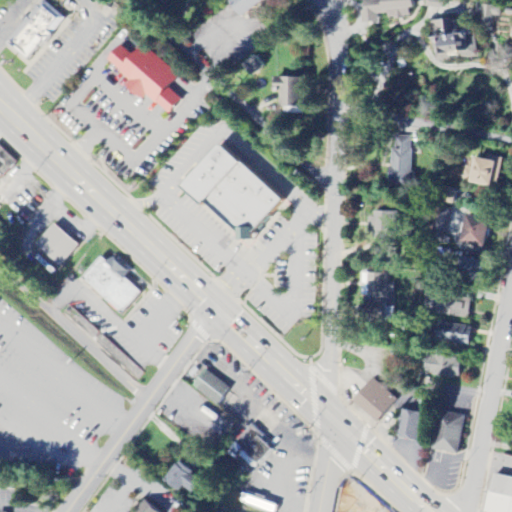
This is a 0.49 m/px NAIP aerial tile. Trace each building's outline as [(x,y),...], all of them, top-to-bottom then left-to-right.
[(239,0),(236,3),(248,18),(270,0),(239,0)] [(367,26),(384,25),(384,20),(415,19),(414,11),(422,11),(421,0),(375,0),(376,1),(366,1),(367,26)] [(450,0),(441,0),(429,0),(429,10),(449,11),(450,0)] [(69,20),(45,1),(10,43),(33,62),(69,20)] [(499,18),(506,18),(507,7),(481,6),(480,16),(486,16),(486,24),(498,24),(499,18)] [(431,36),(431,60),(463,60),(463,36),(431,36)] [(171,117),(186,102),(174,91),(185,81),(151,48),(140,59),(126,46),(112,61),(134,82),(130,86),(145,102),(151,96),(171,117)] [(242,68),(252,80),(266,68),(257,56),(242,68)] [(289,110),(314,108),(313,80),(278,81),(279,94),(288,94),(289,110)] [(395,187),(415,186),(414,144),(394,144),(395,187)] [(0,183),(18,163),(0,146),(0,183)] [(253,245),(291,204),(232,148),(194,189),(253,245)] [(481,157),(477,186),(500,189),(504,161),(481,157)] [(400,214),(372,213),(371,239),(398,240),(400,214)] [(464,245),(491,250),(497,220),(470,215),(464,245)] [(62,268),(81,247),(58,226),(38,246),(62,268)] [(385,257),(399,256),(398,244),(384,245),(385,257)] [(124,315),(144,294),(129,280),(134,274),(117,258),(112,264),(107,259),(86,280),(124,315)] [(390,275),(364,274),(363,297),(369,297),(369,313),(390,314),(390,275)] [(472,317),(473,294),(428,293),(427,315),(472,317)] [(439,343),(475,346),(476,328),(441,325),(439,343)] [(430,376),(464,379),(466,359),(432,356),(430,376)] [(233,390),(208,370),(193,388),(219,408),(233,390)] [(383,424),(401,401),(374,380),(356,403),(383,424)] [(402,440),(425,442),(428,414),(405,412),(402,440)] [(460,456),(467,418),(443,413),(436,451),(460,456)] [(276,451),(253,426),(237,441),(260,466),(276,451)] [(182,493),(186,488),(196,496),(210,477),(184,458),(166,481),(182,493)] [(487,511),(511,511),(511,478),(499,477),(496,494),(490,493),(487,511)] [(130,511),(143,497),(161,511),(130,511)]
